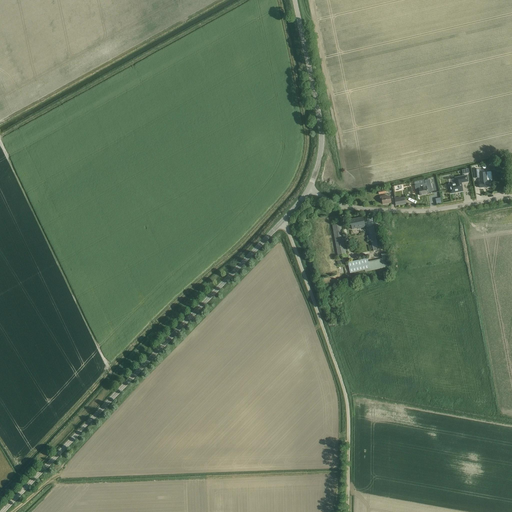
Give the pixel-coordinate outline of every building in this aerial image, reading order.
[(480,181),(479,182),(480,188),(491,187),(491,181),(492,181),(491,172),(479,173),(479,170),(474,170),(475,178),(479,177),(480,181)] [(449,185),(451,194),(463,191),(461,183),(468,182),(467,176),(455,178),(456,184),(449,185)] [(424,184),(415,186),(416,190),(415,190),(416,191),(416,193),(420,192),(421,196),(428,194),(428,193),(433,192),(430,180),(425,181),(426,184),(424,184)] [(391,203),(390,198),(390,197),(386,198),(386,196),(380,197),(381,200),(382,199),(383,204),(391,203)] [(406,204),(404,198),(401,199),(401,197),(395,198),(396,206),(406,204)] [(350,220),(351,225),(352,229),(358,228),(358,229),(365,228),(363,217),(350,220)] [(347,257),(341,227),(340,222),(332,224),(338,258),(347,257)] [(368,241),(371,240),(374,251),(383,249),(378,226),(368,228),(370,236),(367,236),(368,241)] [(368,259),(348,263),(351,273),(365,270),(365,272),(370,271),(385,268),(385,266),(391,265),(389,258),(388,253),(381,254),(382,259),(369,262),(368,259)]
